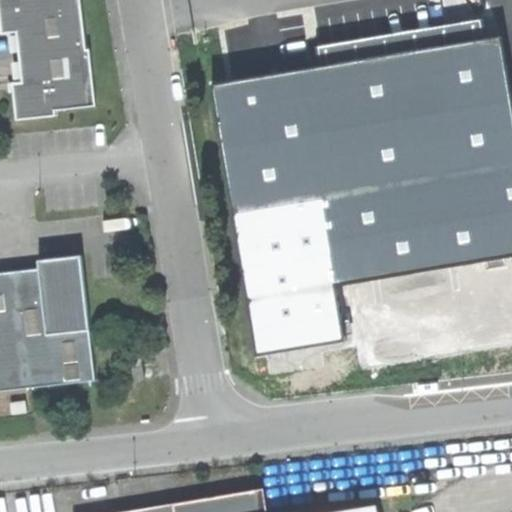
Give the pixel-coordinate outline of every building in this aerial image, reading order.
[(0,0),(0,14),(2,33),(17,32),(22,82),(12,83),(13,87),(16,120),(57,116),(56,110),(96,106),(90,49),(86,50),(81,0),(0,0)] [(317,47),(321,67),(483,40),(479,20),(317,47)] [(272,75),(210,86),(255,355),(342,340),(333,284),(511,253),(511,111),(499,37),(483,40),(321,67),(272,75)] [(40,269),(14,272),(27,388),(97,380),(82,256),(58,259),(40,261),(40,269)] [(0,391),(27,388),(14,272),(0,273),(0,391)] [(129,361),(133,385),(143,384),(139,360),(129,361)] [(265,511),(261,487),(173,502),(175,511),(265,511)] [(106,511),(175,511),(173,502),(106,511)] [(375,511),(374,502),(315,511),(375,511)]
